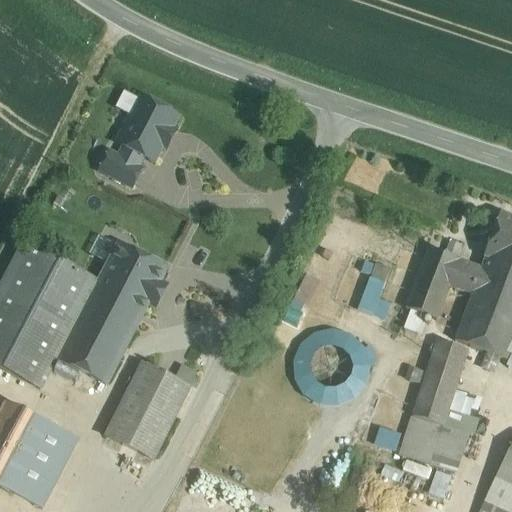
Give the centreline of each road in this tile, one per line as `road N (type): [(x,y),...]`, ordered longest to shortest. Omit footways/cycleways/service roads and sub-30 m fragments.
road 1 (secondary): [(511,160),(237,64),(109,0)]
road 2 (track): [(346,101),(255,300)]
